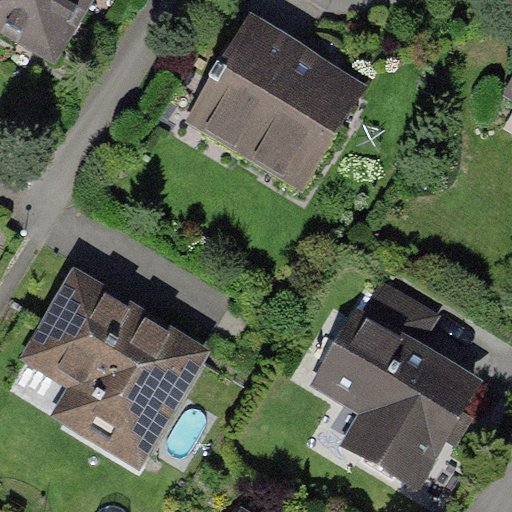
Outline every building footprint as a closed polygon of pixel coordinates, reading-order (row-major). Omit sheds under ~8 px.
[(0,0),(0,42),(67,83),(117,0),(0,0)] [(380,87),(247,16),(186,132),(319,202),(380,87)] [(511,82),(501,102),(511,108),(511,82)] [(211,359),(78,281),(13,391),(146,469),(211,359)] [(428,323),(380,294),(324,386),(373,416),(353,449),(416,487),(474,392),(410,353),(428,323)]
